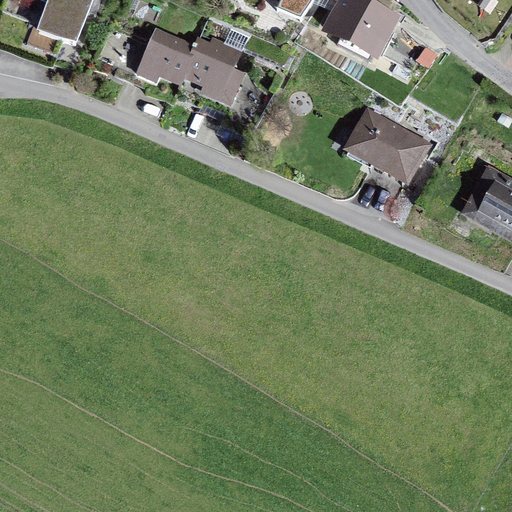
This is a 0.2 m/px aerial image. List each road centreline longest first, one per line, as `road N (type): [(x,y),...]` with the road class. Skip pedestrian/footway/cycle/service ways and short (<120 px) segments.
road 1 (unclassified): [(511,287),(84,107),(0,90)]
road 2 (residential): [(413,0),(511,87)]
